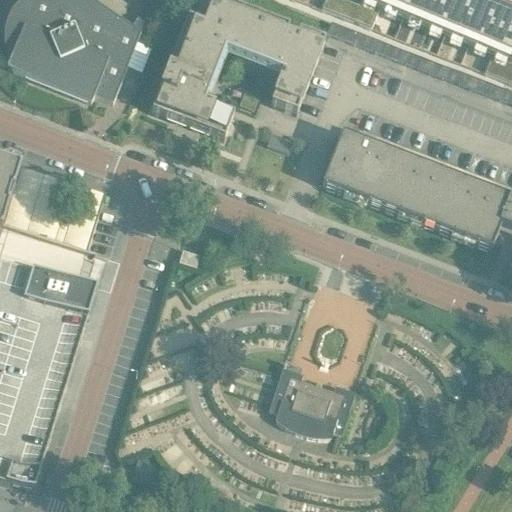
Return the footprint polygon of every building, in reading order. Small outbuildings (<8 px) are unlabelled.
[(43,0),(39,6),(26,1),(25,2),(21,5),(18,8),(15,12),(12,16),(10,20),(8,25),(6,29),(5,34),(5,39),(5,44),(6,49),(6,54),(8,58),(10,63),(6,73),(90,107),(93,100),(112,108),(139,40),(80,0),(43,0)] [(493,53),(483,77),(511,88),(511,15),(474,0),(325,0),(320,12),(370,33),(381,7),(493,53)] [(203,30),(186,23),(150,117),(222,145),(232,120),(207,111),(226,64),(278,84),(268,110),(293,120),(296,113),(298,114),(321,55),(319,54),(322,47),(297,38),(294,44),(284,40),(286,34),(213,5),(203,30)] [(350,46),(354,35),(331,26),(326,37),(350,46)] [(357,49),(361,38),(354,35),(350,46),(357,49)] [(364,52),(368,40),(361,38),(357,49),(364,52)] [(371,54),(375,43),(368,40),(364,52),(371,54)] [(377,57),(382,46),(375,43),(371,54),(377,57)] [(384,59),(389,48),(382,46),(377,57),(384,59)] [(391,62),(396,51),(389,48),(384,59),(391,62)] [(398,65),(402,54),(396,51),(391,62),(398,65)] [(405,67),(409,56),(402,54),(398,65),(405,67)] [(412,70),(416,59),(409,56),(405,67),(412,70)] [(419,73),(423,62),(416,59),(412,70),(419,73)] [(426,75),(430,64),(423,62),(419,73),(426,75)] [(433,78),(437,67),(430,64),(426,75),(433,78)] [(439,81),(444,70),(437,67),(433,78),(439,81)] [(446,83),(451,72),(444,70),(439,81),(446,83)] [(453,86),(458,75),(451,72),(446,83),(453,86)] [(460,89),(464,77),(458,75),(453,86),(460,89)] [(467,91),(471,80),(464,77),(460,89),(467,91)] [(474,94),(478,83),(471,80),(467,91),(474,94)] [(481,97),(485,85),(478,83),(474,94),(481,97)] [(488,99),(492,88),(485,85),(481,97),(488,99)] [(495,102),(499,91),(492,88),(488,99),(495,102)] [(501,105),(506,93),(499,91),(495,102),(501,105)] [(508,107),(511,97),(511,95),(506,93),(501,105),(508,107)] [(244,94),(239,109),(254,114),(259,100),(244,94)] [(341,138),(321,190),(343,198),(346,191),(357,195),(354,203),(355,203),(358,196),(369,200),(366,207),(397,219),(400,212),(411,216),(408,223),(409,224),(412,217),(423,221),(420,228),(451,240),(454,233),(465,237),(462,244),(463,245),(466,237),(476,242),(473,249),(490,255),(494,244),(500,230),(511,235),(511,203),(510,203),(341,138)] [(0,480),(34,492),(62,406),(68,386),(77,357),(80,348),(80,347),(81,346),(83,340),(83,339),(89,322),(93,308),(98,290),(96,290),(85,286),(0,259),(0,234),(2,229),(86,255),(87,254),(87,253),(103,201),(105,197),(84,190),(20,170),(0,163),(0,480)] [(178,267),(195,272),(199,260),(182,254),(178,267)] [(283,373),(285,368),(284,367),(268,416),(277,419),(275,425),(285,433),(295,438),(306,442),(317,444),(329,443),(331,437),(340,440),(354,397),(353,397),(334,391),(332,396),(300,385),(302,380),(283,373)] [(148,490),(150,482),(154,469),(137,464),(131,485),(148,490)]
